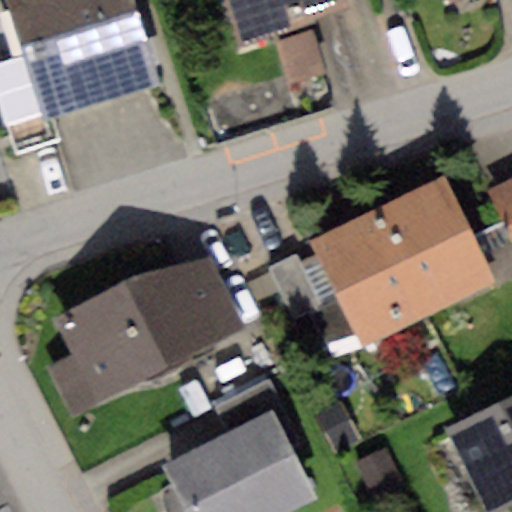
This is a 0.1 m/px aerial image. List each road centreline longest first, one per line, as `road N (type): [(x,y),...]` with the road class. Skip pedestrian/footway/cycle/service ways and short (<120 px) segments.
road 1 (residential): [(511,88),(86,223),(0,258)]
road 2 (residential): [(72,511),(0,367)]
